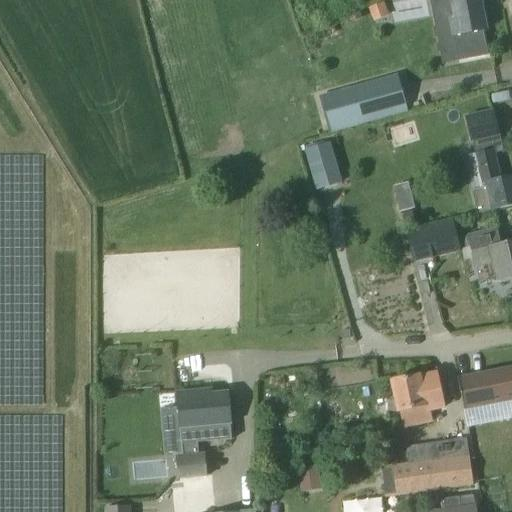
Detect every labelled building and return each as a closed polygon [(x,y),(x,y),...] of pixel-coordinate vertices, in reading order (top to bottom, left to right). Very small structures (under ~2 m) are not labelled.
[(450,20),(453,36),(458,60),(487,54),(482,30),(486,29),(480,0),(455,0),(452,1),(455,19),(450,20)] [(387,13),(383,3),(368,9),(372,18),(387,13)] [(318,98),(329,134),(407,110),(396,74),(318,98)] [(472,141),(498,135),(492,111),(466,118),(472,141)] [(328,141),(303,149),(316,190),(341,182),(328,141)] [(483,188),(473,190),(473,191),(477,206),(476,206),(478,214),(511,205),(511,176),(500,180),(493,150),(475,154),(483,188)] [(401,208),(413,204),(404,181),(392,186),(401,208)] [(453,219),(406,230),(414,262),(461,250),(453,219)] [(511,239),(500,243),(497,229),(467,237),(475,269),(495,264),(498,280),(511,276),(511,239)] [(511,367),(458,378),(464,410),(511,400),(511,367)] [(426,411),(430,410),(444,407),(437,373),(420,377),(420,375),(391,381),(395,396),(388,401),(390,410),(398,412),(425,406),(426,411)] [(197,426),(208,425),(231,423),(228,392),(204,394),(203,390),(177,393),(183,456),(177,456),(179,479),(208,476),(206,451),(199,451),(197,426)] [(397,495),(473,485),(469,455),(393,466),(397,495)] [(356,458),(340,460),(342,480),(359,477),(356,458)] [(318,465),(296,469),(299,487),(321,483),(318,465)] [(440,499),(442,511),(436,511),(477,511),(476,507),(461,509),(459,496),(440,499)]
